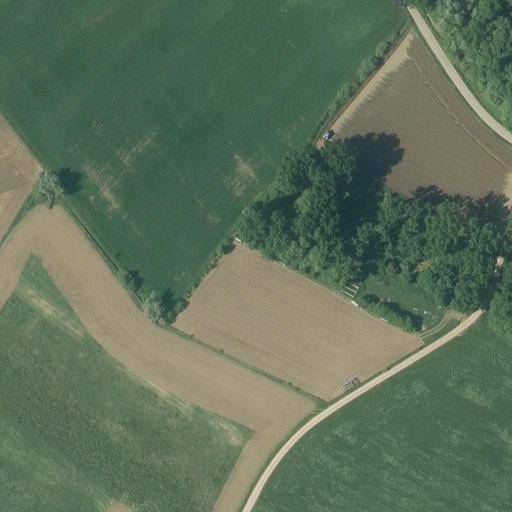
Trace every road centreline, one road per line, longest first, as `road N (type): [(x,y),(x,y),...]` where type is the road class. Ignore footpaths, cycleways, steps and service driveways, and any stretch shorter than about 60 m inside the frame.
road 1 (track): [(247,511),(292,439),(473,319),(511,224)]
road 2 (unclassified): [(511,138),(464,90),(402,0)]
